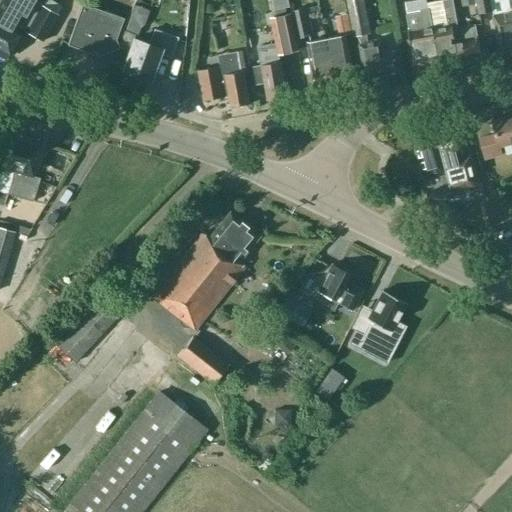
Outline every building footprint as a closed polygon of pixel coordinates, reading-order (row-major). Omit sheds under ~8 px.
[(0,0),(0,55),(4,58),(20,29),(42,41),(57,14),(41,5),(44,0),(0,0)] [(272,0),(274,9),(289,6),(287,0),(272,0)] [(400,76),(396,51),(383,53),(381,40),(368,43),(366,34),(370,33),(363,0),(346,0),(354,36),(358,36),(362,57),(361,57),(366,82),(400,76)] [(447,15),(449,23),(452,23),(459,65),(482,60),(478,41),(475,25),(458,28),(452,0),(442,0),(437,1),(440,17),(447,15)] [(476,0),(477,2),(479,13),(493,11),(491,0),(476,0)] [(427,3),(432,26),(439,68),(459,65),(452,23),(449,23),(447,15),(440,17),(437,1),(427,3)] [(93,47),(97,56),(119,47),(118,44),(115,39),(123,18),(82,3),(67,44),(68,45),(69,40),(91,47),(93,47)] [(427,3),(419,4),(420,10),(405,13),(408,30),(416,73),(417,73),(439,68),(432,26),(427,3)] [(307,8),(291,11),(297,39),(312,35),(307,8)] [(511,11),(494,15),(497,32),(496,33),(501,57),(511,54),(511,11)] [(291,14),(271,18),(278,54),(298,49),(291,14)] [(119,47),(123,49),(128,51),(121,70),(149,80),(159,52),(170,56),(177,37),(153,29),(148,44),(133,38),(135,34),(124,30),(119,44),(118,44),(119,47)] [(346,34),(326,38),(335,88),(355,84),(346,34)] [(262,59),(260,44),(254,45),(253,38),(244,39),(248,61),(262,59)] [(326,38),(307,42),(310,58),(316,91),(335,88),(326,38)] [(242,50),(216,54),(219,68),(198,72),(203,99),(228,95),(231,107),(250,103),(244,73),(246,72),(242,50)] [(281,61),(261,65),(253,67),(256,84),(264,83),(267,100),(287,97),(281,61)] [(511,114),(493,120),(496,134),(480,138),(485,159),(502,155),(500,147),(511,143),(511,114)] [(433,134),(439,153),(441,153),(451,191),(478,184),(470,153),(463,154),(456,128),(433,134)] [(0,191),(7,194),(23,137),(5,132),(0,147),(0,191)] [(452,197),(451,191),(441,153),(439,153),(433,134),(413,140),(424,180),(424,179),(427,191),(426,191),(430,203),(452,197)] [(89,136),(36,232),(52,241),(105,145),(89,136)] [(32,175),(41,143),(23,137),(7,194),(33,201),(39,177),(32,175)] [(457,209),(443,203),(438,216),(452,221),(457,209)] [(229,211),(207,237),(201,232),(151,296),(194,330),(244,267),(238,262),(259,235),(229,211)] [(0,239),(0,279),(11,243),(0,239)] [(340,269),(331,264),(317,291),(319,292),(315,300),(333,309),(337,302),(352,309),(361,290),(350,284),(354,276),(351,274),(350,271),(343,267),(340,269)] [(353,329),(346,342),(363,351),(367,345),(387,355),(403,326),(404,327),(405,325),(395,319),(405,302),(381,290),(366,318),(368,320),(361,333),(353,329)] [(274,313),(301,327),(310,309),(284,295),(274,313)] [(96,300),(55,344),(73,361),(75,359),(80,363),(90,352),(85,349),(114,317),(96,300)] [(231,337),(242,347),(260,327),(248,316),(231,337)] [(192,336),(177,355),(212,382),(227,363),(192,336)] [(158,392),(63,511),(139,511),(206,429),(158,392)]
